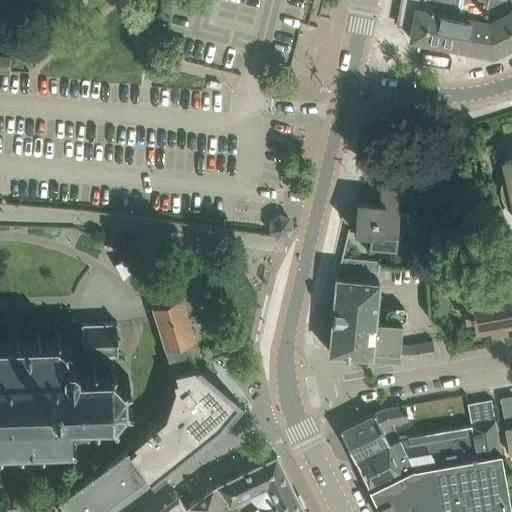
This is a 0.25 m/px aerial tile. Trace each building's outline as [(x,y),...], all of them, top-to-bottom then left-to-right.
[(404,0),(403,4),(399,22),(413,25),(414,25),(417,7),(418,8),(419,2),(422,3),(422,0),(427,0),(434,1),(432,10),(465,17),(468,0),(404,0)] [(410,38),(466,48),(472,8),(485,11),(486,0),(468,0),(465,17),(432,10),(434,1),(427,0),(422,0),(422,3),(419,2),(418,8),(417,7),(414,25),(413,25),(410,38)] [(511,0),(486,0),(485,11),(472,8),(466,48),(493,53),(511,44),(511,0)] [(449,147),(457,145),(454,134),(447,136),(449,147)] [(511,155),(511,158),(504,160),(509,181),(502,182),(502,194),(507,204),(511,203),(511,155)] [(357,200),(354,230),(371,232),(369,246),(397,249),(402,190),(381,188),(379,202),(357,200)] [(289,215),(279,213),(271,218),(271,228),(278,235),(288,232),(292,225),(289,215)] [(502,251),(487,253),(489,268),(504,267),(502,251)] [(349,267),(350,257),(342,256),(340,267),(349,267)] [(358,268),(359,258),(350,257),(349,267),(358,268)] [(367,269),(378,270),(377,272),(379,273),(379,265),(380,257),(379,257),(379,259),(368,258),(367,269)] [(359,258),(358,268),(367,269),(368,258),(359,258)] [(411,344),(400,343),(400,337),(402,320),(406,318),(407,312),(402,306),(389,305),(386,307),(377,306),(379,279),(336,275),(329,351),(413,358),(436,354),(433,340),(411,344)] [(477,331),(491,329),(494,332),(499,333),(501,333),(505,330),(506,326),(511,324),(511,286),(511,287),(510,283),(496,286),(498,295),(463,301),(466,317),(474,316),(477,331)] [(160,327),(172,371),(197,365),(193,351),(198,351),(181,296),(182,296),(181,294),(153,305),(153,307),(154,307),(160,327)] [(43,445),(68,443),(73,448),(76,445),(71,440),(73,439),(75,440),(77,437),(86,437),(88,440),(90,439),(89,436),(95,429),(98,430),(99,428),(96,427),(96,420),(98,420),(97,412),(110,412),(113,419),(117,417),(114,410),(122,400),(129,402),(131,397),(124,395),(122,381),(131,378),(129,374),(121,377),(111,369),(116,360),(111,360),(111,353),(118,353),(117,321),(81,322),(82,347),(73,347),(71,342),(65,345),(58,340),(61,333),(57,332),(54,338),(41,339),(40,331),(36,332),(37,339),(19,340),(19,332),(15,332),(16,340),(0,340),(0,452),(2,453),(2,446),(18,445),(18,452),(23,452),(22,445),(39,444),(39,451),(44,451),(43,445)] [(136,441),(128,447),(151,479),(162,471),(177,458),(220,424),(239,401),(197,365),(172,371),(175,384),(165,415),(159,420),(136,441)] [(510,453),(511,452),(511,394),(501,396),(506,425),(505,425),(508,445),(510,453)] [(355,457),(398,436),(391,421),(408,418),(406,404),(384,407),(375,412),(375,411),(341,428),(355,457)] [(355,457),(369,486),(411,465),(501,449),(499,438),(495,418),(472,422),(398,436),(355,457)] [(106,511),(151,479),(128,447),(81,481),(56,499),(0,503),(0,511),(106,511)] [(369,486),(381,511),(491,511),(511,509),(501,449),(411,465),(369,486)] [(257,489),(267,484),(287,473),(277,453),(246,468),(257,489)] [(219,503),(223,507),(257,489),(246,468),(216,483),(226,498),(219,503)] [(278,511),(280,511),(300,500),(287,473),(267,484),(257,489),(223,507),(226,511),(278,511)] [(191,511),(226,511),(223,507),(219,503),(226,498),(216,483),(187,505),(191,511)] [(191,511),(187,505),(178,494),(154,511),(191,511)] [(280,511),(278,511),(306,511),(300,500),(280,511)]
